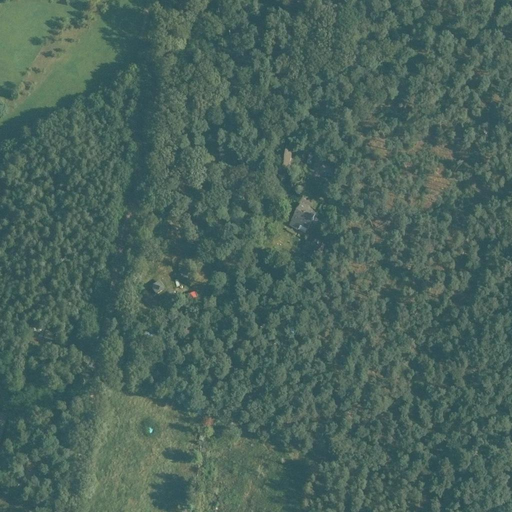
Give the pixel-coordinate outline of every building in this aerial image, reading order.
[(276,168),(289,171),(293,148),(281,146),(276,168)] [(302,204),(292,221),(289,226),(298,230),(300,226),(308,230),(314,218),(316,219),(317,217),(316,216),(317,213),(302,204)] [(304,249),(310,251),(308,258),(315,260),(320,245),(324,233),(313,229),(310,239),(307,238),(304,249)] [(148,282),(159,298),(168,292),(156,276),(148,282)] [(57,329),(54,341),(61,342),(64,331),(57,329)]
